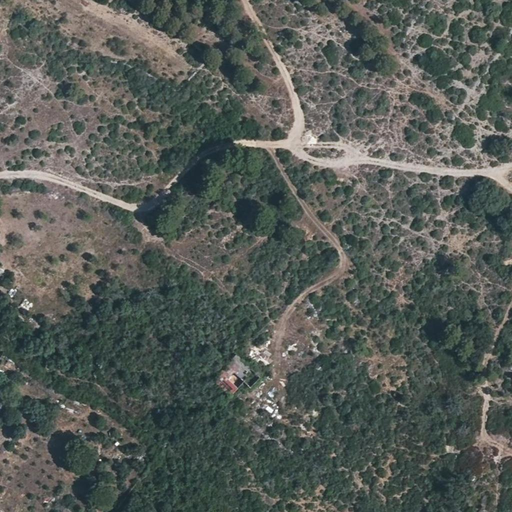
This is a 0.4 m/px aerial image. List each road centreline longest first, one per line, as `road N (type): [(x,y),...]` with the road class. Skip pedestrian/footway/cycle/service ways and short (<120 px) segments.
road 1 (track): [(0,176),(48,175),(138,208),(213,148),(287,143),(296,134),(296,103),(246,0)]
road 2 (track): [(511,186),(491,173),(305,158),(287,143)]
